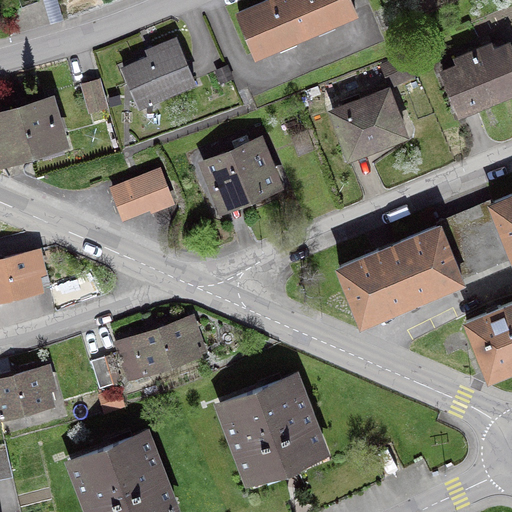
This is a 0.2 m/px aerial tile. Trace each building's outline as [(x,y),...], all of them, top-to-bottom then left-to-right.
[(265,0),(239,11),(256,51),(355,9),(351,0),(265,0)] [(176,38),(154,48),(156,54),(124,68),(130,83),(138,80),(147,100),(194,80),(176,38)] [(473,51),(492,97),(511,88),(511,49),(510,43),(493,50),(490,44),(473,51)] [(492,97),(473,51),(456,58),(459,64),(443,71),(459,110),(492,97)] [(388,79),(411,69),(404,54),(381,64),(388,79)] [(83,83),(90,110),(106,105),(99,79),(83,83)] [(349,154),(371,146),(369,140),(403,128),(389,93),(366,102),(364,97),(332,109),(349,154)] [(0,112),(0,152),(2,159),(63,141),(50,97),(0,112)] [(299,152),(312,147),(305,130),(293,135),(299,152)] [(222,205),(278,182),(259,138),(204,161),(222,205)] [(112,187),(122,213),(149,202),(152,208),(172,201),(159,168),(112,187)] [(511,193),(492,202),(511,249),(511,193)] [(439,224),(459,272),(511,250),(511,249),(492,202),(439,224)] [(439,281),(459,272),(439,224),(392,244),(394,249),(380,254),(378,249),(340,265),(360,314),(395,299),(394,296),(438,278),(439,281)] [(0,295),(38,287),(34,272),(42,270),(37,250),(0,258),(0,295)] [(511,301),(467,320),(487,368),(508,360),(507,357),(511,354),(511,301)] [(118,341),(130,376),(195,352),(190,338),(197,336),(190,316),(118,341)] [(91,359),(99,386),(113,382),(105,355),(91,359)] [(46,365),(0,377),(0,415),(48,402),(44,387),(51,385),(46,365)] [(247,473),(321,444),(295,374),(220,402),(247,473)] [(144,511),(172,501),(145,431),(71,460),(90,511),(144,511)] [(5,444),(0,444),(0,475),(12,473),(5,444)] [(317,510),(385,477),(372,451),(304,483),(317,510)] [(232,511),(291,511),(285,493),(232,511)]
